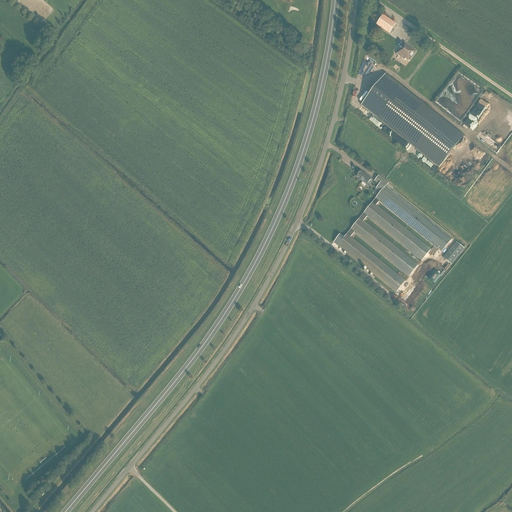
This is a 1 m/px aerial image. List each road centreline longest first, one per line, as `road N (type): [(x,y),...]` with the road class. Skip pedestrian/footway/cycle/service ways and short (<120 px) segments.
road 1 (trunk): [(65,511),(196,352),(260,253),(312,118),(333,0)]
road 2 (unclassified): [(94,511),(233,342),(295,233),(328,146),(356,0)]
road 3 (track): [(373,0),(511,96)]
